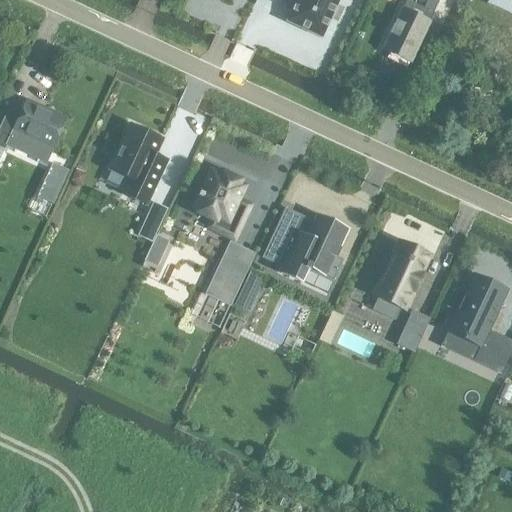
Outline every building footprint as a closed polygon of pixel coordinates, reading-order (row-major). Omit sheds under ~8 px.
[(256,0),(255,5),(262,8),(266,0),(256,0)] [(286,0),(295,4),(286,23),(321,39),(331,16),(331,15),(335,8),(335,7),(335,8),(338,0),(286,0)] [(511,13),(511,0),(488,0),(487,2),(511,13)] [(381,50),(409,63),(428,23),(400,10),(381,50)] [(0,127),(0,159),(4,150),(5,151),(7,145),(46,163),(53,149),(67,120),(27,101),(17,123),(5,117),(0,127)] [(130,126),(109,171),(128,180),(121,195),(146,206),(165,167),(155,162),(156,158),(154,157),(161,140),(130,126)] [(53,165),(37,198),(52,205),(68,172),(53,165)] [(75,172),(71,182),(81,186),(84,180),(82,174),(75,172)] [(209,228),(233,240),(249,207),(237,201),(243,188),(238,186),(239,182),(222,174),(220,178),(211,173),(201,195),(199,194),(197,197),(199,198),(195,207),(199,209),(197,213),(212,220),(209,228)] [(153,203),(138,236),(151,242),(166,210),(153,203)] [(275,229),(261,258),(283,269),(302,277),(305,270),(332,283),(343,261),(334,257),(345,231),(337,228),(335,233),(314,223),(306,240),(297,235),(296,239),(275,229)] [(156,236),(144,261),(156,266),(167,242),(156,236)] [(220,332),(256,250),(227,238),(192,320),(220,332)] [(384,277),(375,296),(404,310),(413,291),(415,292),(422,277),(420,276),(428,257),(422,253),(422,252),(407,245),(406,246),(399,243),(391,262),(384,259),(377,274),(384,277)] [(249,273),(234,305),(249,312),(264,280),(249,273)] [(506,290),(474,275),(448,330),(481,345),(506,290)] [(331,313),(326,323),(338,328),(342,318),(331,313)] [(412,313),(397,345),(413,353),(428,320),(412,313)]
